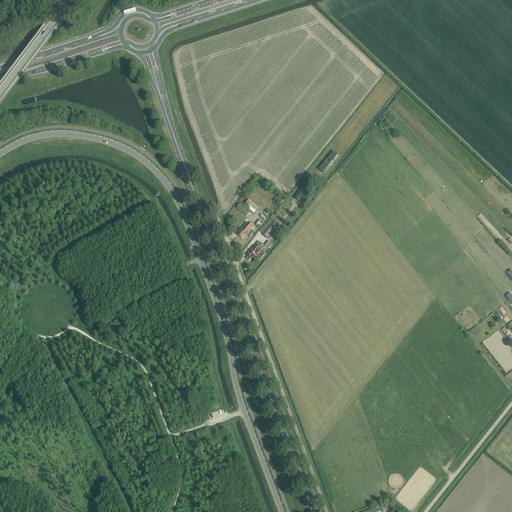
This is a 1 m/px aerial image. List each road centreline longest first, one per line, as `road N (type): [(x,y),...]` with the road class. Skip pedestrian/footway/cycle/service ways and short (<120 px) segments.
road 1 (tertiary): [(282,511),(237,389),(223,321),(161,175),(121,146),(74,134),(35,137),(0,155)]
road 2 (secondary): [(164,110),(312,511)]
road 3 (unclassified): [(326,511),(216,213)]
road 4 (unclassified): [(425,511),(511,403)]
